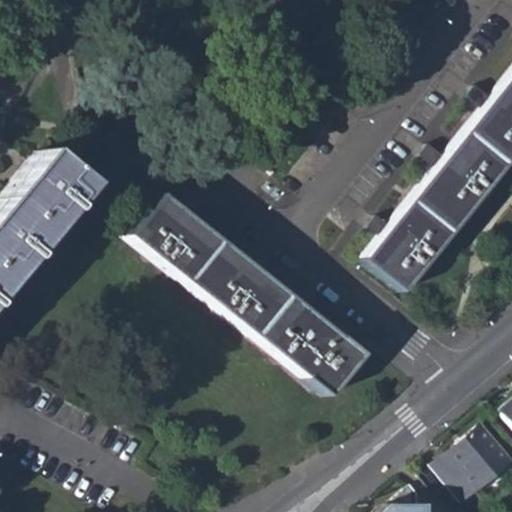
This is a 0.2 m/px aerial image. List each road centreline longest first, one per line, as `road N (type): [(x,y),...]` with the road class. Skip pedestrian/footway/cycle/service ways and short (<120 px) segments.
road 1 (residential): [(284,242),(480,0)]
road 2 (residential): [(457,381),(284,242)]
road 3 (residential): [(457,381),(301,511)]
